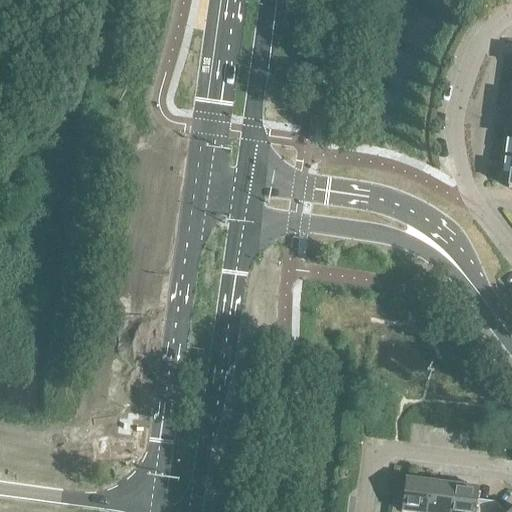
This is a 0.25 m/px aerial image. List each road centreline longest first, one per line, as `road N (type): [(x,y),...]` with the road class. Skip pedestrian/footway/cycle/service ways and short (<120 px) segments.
road 1 (secondary): [(201,191),(156,509)]
road 2 (tertiary): [(497,321),(477,277),(413,220),(370,204),(240,184)]
road 3 (secondary): [(196,511),(236,210)]
road 4 (tertiary): [(236,210),(367,230),(426,250),(497,321)]
road 5 (residential): [(511,255),(474,201),(457,157),(456,116),(495,21),(511,14)]
road 6 (residential): [(362,511),(372,446),(511,467)]
road 7 (secondary): [(227,0),(201,191)]
road 8 (secondary): [(240,184),(268,0)]
road 9 (motorway): [(156,509),(0,489)]
